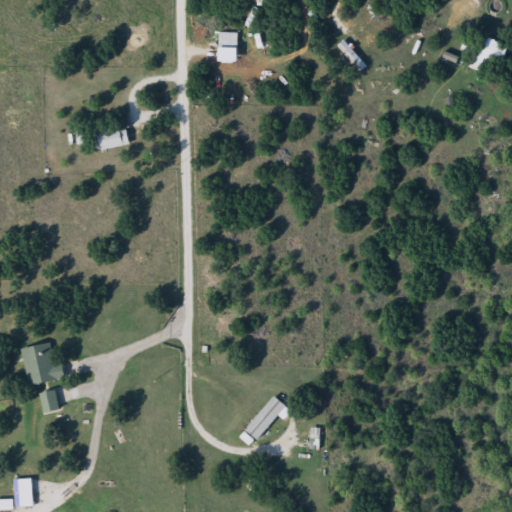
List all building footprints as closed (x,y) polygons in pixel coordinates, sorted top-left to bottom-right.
[(252,0),(252,10),(263,10),(263,0),(252,0)] [(484,44),(482,50),(475,48),(467,71),(480,76),(484,63),(502,69),(508,52),(484,44)] [(338,50),(361,75),(367,70),(344,45),(338,50)] [(123,150),(120,133),(95,138),(98,155),(123,150)] [(29,390),(65,383),(62,367),(55,368),(51,347),(22,353),(29,390)] [(244,434),(257,445),(287,411),(274,400),(244,434)] [(33,483),(16,483),(16,511),(33,511),(33,483)]
